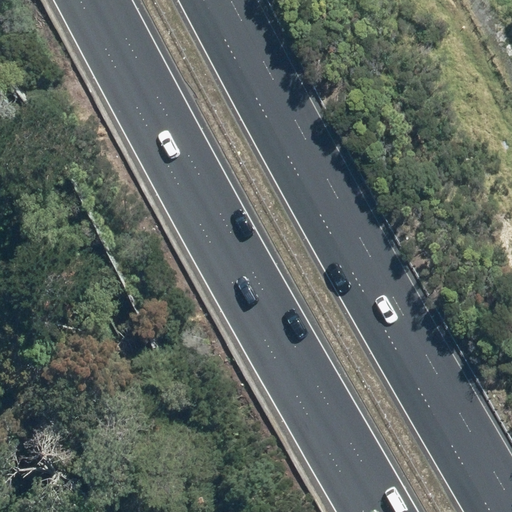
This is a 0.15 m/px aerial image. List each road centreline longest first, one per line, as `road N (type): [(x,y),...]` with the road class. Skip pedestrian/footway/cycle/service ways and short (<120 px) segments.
road 1 (motorway): [(380,511),(95,0)]
road 2 (motorway): [(234,0),(508,511)]
road 3 (track): [(511,113),(467,0)]
